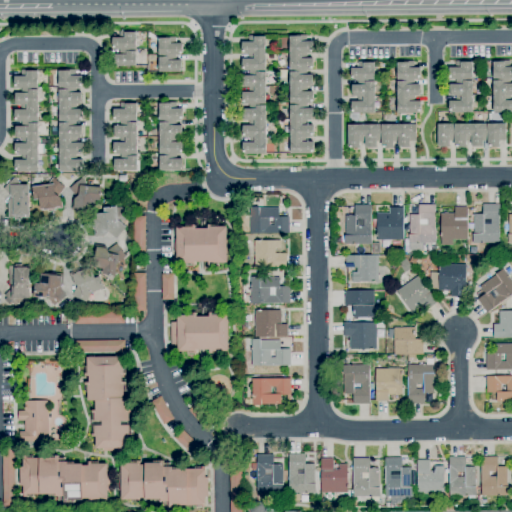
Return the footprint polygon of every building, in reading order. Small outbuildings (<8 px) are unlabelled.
[(120,50),(113,50),(113,37),(120,37),(120,32),(136,32),(136,50),(120,50)] [(289,71),(289,35),(307,34),(307,41),(313,41),(313,54),(308,54),(308,58),(313,58),(313,71),(307,71),(289,71)] [(248,71),(242,72),(241,59),(248,59),(248,54),(242,55),(242,42),(248,42),(247,36),(265,35),(266,71),(248,71)] [(159,56),(159,38),(176,38),(176,44),(182,44),(182,56),(176,56),(159,56)] [(136,50),(136,66),(113,67),(113,55),(120,55),(120,50),(136,50)] [(176,56),(176,61),(182,61),(182,72),(160,72),(159,56),(176,56)] [(357,81),(351,81),(351,69),(357,68),(357,61),(375,61),(375,81),(357,81)] [(397,80),(397,61),(415,61),(415,67),(421,67),(421,80),(414,80),(397,80)] [(455,79),(448,79),(448,68),(455,68),(455,61),(472,61),(472,79),(455,79)] [(493,79),(493,61),(510,61),(510,67),(511,67),(511,79),(510,79),(493,79)] [(23,89),(14,89),(14,76),(21,76),(21,69),(38,69),(38,89),(23,89)] [(59,87),(59,70),(76,69),(77,76),(82,76),(82,87),(76,87),(59,87)] [(249,105),(242,105),(242,93),(248,92),(248,88),(243,88),(243,76),(248,76),(248,71),(266,71),(266,105),(249,105)] [(290,104),(289,71),(307,71),(307,75),(313,75),(313,87),(308,87),(308,92),(314,92),(314,104),(307,104),(290,104)] [(472,79),(472,113),(448,114),(448,101),(455,101),(455,96),(450,96),(450,85),(455,85),(455,79),(472,79)] [(510,79),(510,84),(511,84),(511,95),(510,95),(510,101),(511,101),(511,113),(493,113),(493,79),(510,79)] [(414,80),(414,84),(420,84),(420,96),(415,96),(415,100),(421,100),(421,114),(397,114),(397,80),(414,80)] [(375,81),(375,114),(351,114),(351,102),(358,102),(358,97),(352,97),(351,85),(357,85),(357,81),(375,81)] [(76,87),(76,93),(81,93),(81,105),(77,105),(77,109),(82,109),(82,121),(76,121),(59,121),(59,87),(76,87)] [(23,122),(14,122),(14,110),(22,110),(22,105),(15,105),(15,93),(23,93),(23,89),(38,89),(38,122),(23,122)] [(120,123),(113,123),(113,109),(119,109),(119,102),(137,102),(137,122),(120,123)] [(159,121),(159,102),(176,102),(176,109),(183,109),(183,117),(181,117),(181,121),(178,121),(159,121)] [(307,104),(307,109),(313,109),(313,121),(308,121),(308,125),(314,125),(314,137),(308,137),(308,142),(313,142),(314,155),(290,155),(290,134),(285,135),(284,128),(290,128),(290,104),(307,104)] [(266,105),(267,154),(243,155),(242,142),(249,142),(249,138),(242,138),(242,126),(248,126),(248,122),(243,122),(243,109),(249,109),(249,105),(266,105)] [(76,121),(76,126),(81,126),(82,138),(77,138),(77,143),(82,143),(82,155),(76,155),(76,160),(82,160),(82,173),(60,173),(59,121),(76,121)] [(178,121),(178,125),(183,125),(183,134),(182,134),(182,137),(178,137),(178,142),(183,142),(183,151),(182,151),(182,154),(178,154),(160,154),(159,121),(178,121)] [(38,122),(38,144),(45,144),(45,154),(38,154),(39,172),(15,172),(15,160),(23,160),(23,156),(15,156),(15,145),(22,144),(22,139),(15,139),(15,127),(23,127),(23,122),(38,122)] [(120,155),(114,155),(113,143),(120,143),(120,138),(114,138),(114,126),(120,126),(120,123),(137,122),(137,155),(120,155)] [(454,142),(449,142),(449,146),(438,146),(438,125),(454,124),(454,142)] [(454,124),(488,124),(488,141),(482,141),(483,146),(471,146),(471,141),(466,141),(466,148),(454,148),(454,142),(454,124)] [(488,124),(505,124),(505,141),(500,141),(500,148),(488,148),(488,141),(488,124)] [(382,142),(377,142),(377,148),(365,148),(365,142),(360,142),(360,148),(348,148),(347,125),(381,125),(382,142)] [(381,125),(416,125),(416,141),(409,142),(409,147),(399,147),(399,142),(393,142),(393,148),(382,148),(382,142),(381,125)] [(178,154),(178,159),(183,159),(183,168),(182,168),(182,171),(160,171),(160,154),(178,154)] [(137,155),(137,171),(114,171),(114,160),(121,160),(120,155),(137,155)] [(8,199),(12,195),(5,187),(16,177),(23,185),(29,185),(30,217),(24,217),(24,218),(15,218),(15,216),(8,217),(8,199)] [(48,185),(53,178),(66,187),(59,196),(61,198),(63,209),(41,212),(40,200),(34,200),(33,187),(48,185)] [(88,186),(102,187),(101,202),(96,201),(95,211),(74,209),(75,199),(77,198),(69,189),(82,178),(88,186)] [(473,244),(473,235),(474,235),(474,214),(482,214),(482,204),(499,204),(499,244),(473,244)] [(424,250),(409,250),(409,235),(410,235),(410,215),(419,215),(419,205),(435,205),(435,244),(424,244),(424,250)] [(107,234),(96,235),(95,233),(90,233),(88,217),(96,216),(96,214),(104,213),(104,208),(117,206),(117,208),(125,207),(127,220),(119,221),(126,227),(116,239),(108,233),(107,234)] [(344,245),(344,236),(345,236),(345,216),(355,216),(355,206),(370,206),(370,245),(344,245)] [(467,240),(440,240),(440,214),(454,214),(454,207),(467,207),(467,240)] [(289,234),(251,234),(251,208),(279,208),(279,217),(289,217),(289,234)] [(403,241),(376,241),(376,214),(390,214),(390,208),(403,208),(403,241)] [(145,256),(133,256),(134,216),(145,216),(145,256)] [(193,267),(193,265),(177,265),(176,228),(207,227),(207,224),(211,224),(211,227),(226,227),(227,264),(211,264),(211,266),(208,266),(208,263),(196,263),(196,267),(193,267)] [(255,267),(254,241),(281,241),(281,249),(275,249),(275,254),(287,254),(287,267),(255,267)] [(118,265),(123,266),(121,274),(116,273),(116,276),(102,274),(103,271),(93,269),(96,251),(94,250),(95,245),(105,246),(108,250),(117,243),(126,256),(118,262),(118,265)] [(380,254),(372,254),(372,243),(380,243),(380,254)] [(352,283),(351,273),(357,273),(357,268),(346,268),(346,256),(377,256),(378,282),(352,283)] [(416,265),(409,262),(412,256),(418,259),(416,265)] [(464,298),(451,297),(451,291),(438,291),(438,289),(430,289),(431,273),(439,273),(439,264),(466,265),(464,298)] [(24,299),(16,307),(5,296),(13,288),(9,285),(9,266),(16,266),(16,268),(31,268),(31,299),(24,299)] [(75,290),(69,274),(80,271),(80,272),(92,268),(96,278),(100,277),(105,289),(91,294),(86,303),(72,296),(75,290)] [(511,295),(486,313),(477,300),(486,294),(480,286),(503,270),(511,282),(511,295)] [(146,312),(133,312),(133,274),(146,273),(146,312)] [(48,298),(34,297),(35,284),(40,284),(41,274),(63,276),(61,289),(67,296),(54,306),(48,298)] [(162,301),(161,274),(174,274),(174,301),(162,301)] [(412,313),(397,292),(418,277),(437,303),(426,310),(423,305),(412,313)] [(289,304),(251,304),(251,278),(279,278),(279,287),(289,287),(289,304)] [(352,318),(352,306),(345,306),(345,291),(374,291),(374,318),(352,318)] [(288,337),(255,338),(255,311),(281,310),(281,325),(288,325),(288,337)] [(124,324),(74,325),(74,312),(124,311),(124,324)] [(511,338),(493,338),(493,325),(499,325),(499,312),(511,311),(511,338)] [(212,354),(209,354),(209,350),(197,350),(197,354),(194,355),(194,352),(178,352),(178,345),(172,345),(171,323),(178,323),(178,316),(194,316),(194,313),(196,313),(196,317),(209,317),(209,313),(212,313),(212,316),(228,315),(228,351),(212,352),(212,354)] [(350,350),(350,337),(344,337),(344,323),(376,323),(376,349),(350,350)] [(423,355),(394,355),(394,328),(415,328),(415,340),(423,340),(423,355)] [(76,354),(76,341),(125,340),(125,353),(76,354)] [(290,366),(252,367),(252,341),(280,340),(280,349),(290,349),(290,366)] [(511,370),(486,370),(486,354),(495,354),(494,344),(511,344),(511,370)] [(96,450),(96,437),(92,437),(92,435),(95,435),(95,427),(103,427),(103,422),(95,422),(95,414),(91,414),(91,411),(95,411),(95,401),(88,401),(87,385),(85,385),(85,383),(89,383),(89,376),(85,376),(84,374),(87,374),(87,358),(123,357),(123,373),(126,373),(126,376),(122,376),(122,382),(126,382),(126,385),(124,385),(124,399),(127,399),(127,410),(132,410),(132,413),(129,413),(129,421),(121,422),(121,427),(129,426),(129,434),(132,434),(132,437),(128,437),(128,449),(96,450)] [(353,405),(353,394),(344,394),(343,366),(368,365),(369,404),(353,405)] [(408,404),(408,365),(433,365),(434,394),(425,394),(425,404),(408,404)] [(388,402),(376,402),(376,369),(388,369),(388,367),(400,367),(400,369),(402,369),(402,395),(388,395),(388,402)] [(511,402),(497,402),(497,393),(487,393),(486,377),(511,377),(511,402)] [(253,405),(252,379),(291,379),(291,396),(281,396),(281,405),(253,405)] [(163,425),(151,402),(161,397),(174,419),(163,425)] [(48,442),(19,442),(19,432),(25,432),(25,421),(18,421),(18,411),(25,411),(25,401),(48,401),(48,442)] [(205,430),(188,411),(195,405),(212,424),(205,430)] [(192,456),(174,438),(182,430),(201,448),(192,456)] [(3,508),(2,447),(14,447),(15,507),(3,508)] [(65,503),(65,497),(57,497),(56,494),(42,494),(27,494),(27,497),(24,497),(24,486),(21,486),(21,467),(24,467),(24,456),(27,456),(27,458),(56,458),(56,455),(60,455),(60,462),(68,462),(68,464),(83,464),(83,466),(89,466),(89,461),(92,461),(92,464),(107,464),(108,500),(89,500),(89,499),(83,499),(83,500),(68,501),(69,503),(65,503)] [(276,500),(276,494),(257,495),(257,455),(274,455),(274,465),(283,464),(284,500),(276,500)] [(316,494),(289,494),(289,455),(306,455),(306,464),(315,464),(316,494)] [(468,504),(468,496),(450,496),(450,457),(466,457),(466,467),(475,467),(476,496),(475,496),(475,504),(468,504)] [(508,496),(482,496),(482,458),(498,457),(498,467),(508,467),(508,496)] [(385,497),(385,458),(402,458),(402,468),(411,468),(411,497),(385,497)] [(322,493),(322,459),(333,459),(334,471),(339,471),(339,465),(348,465),(348,493),(322,493)] [(353,498),(353,459),(370,459),(370,468),(379,468),(379,498),(353,498)] [(206,508),(203,508),(203,505),(173,506),(173,509),(170,509),(170,502),(155,502),(155,500),(146,500),(140,500),(140,503),(138,504),(138,500),(122,500),(121,464),(137,464),(137,461),(140,461),(140,465),(145,465),(145,464),(161,464),(161,461),(164,461),(164,467),(172,467),(172,470),(202,469),(202,466),(205,466),(205,478),(208,478),(209,496),(205,497),(206,508)] [(417,493),(417,461),(430,461),(430,471),(434,471),(434,467),(445,467),(445,493),(417,493)] [(229,511),(229,473),(241,472),(241,511),(229,511)] [(246,511),(275,511),(275,502),(246,503),(246,511)]
